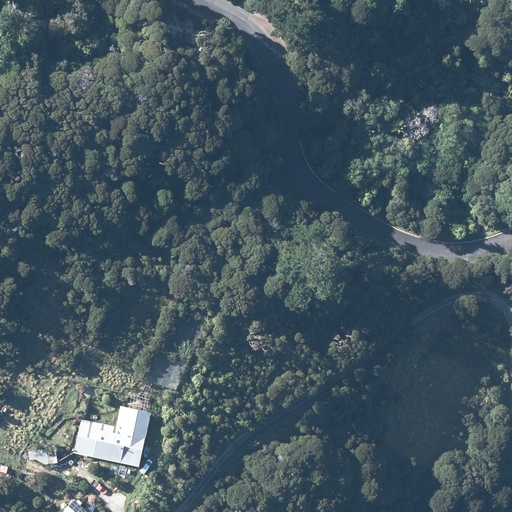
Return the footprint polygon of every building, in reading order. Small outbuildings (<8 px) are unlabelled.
[(191,26),(178,20),(170,42),(173,43),(175,38),(178,39),(176,44),(185,47),(186,44),(188,45),(187,46),(192,48),(193,46),(200,48),(202,43),(204,43),(205,41),(203,40),(206,32),(200,29),(196,39),(187,35),(191,26)] [(211,316),(186,305),(170,343),(158,338),(142,375),(179,391),(211,316)] [(0,331),(2,334),(3,335),(4,336),(6,336),(7,336),(9,336),(10,336),(11,336),(12,335),(13,334),(14,333),(15,332),(15,331),(16,329),(16,328),(16,326),(15,325),(15,324),(14,323),(13,322),(12,321),(11,320),(9,320),(8,320),(6,320),(5,320),(4,321),(3,321),(2,322),(1,323),(0,325),(0,324),(0,331)] [(77,454),(140,466),(151,409),(121,403),(117,427),(84,420),(77,454)] [(86,511),(74,500),(63,511),(86,511)]
